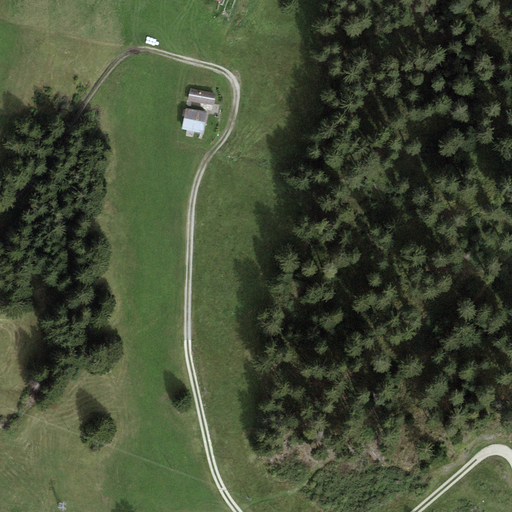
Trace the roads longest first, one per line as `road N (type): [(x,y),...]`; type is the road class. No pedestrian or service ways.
road 1 (track): [(241,511),(223,492),(210,456),(188,343),(194,193),(233,123),(239,87),(230,72)]
road 2 (track): [(40,163),(124,52),(138,47),(230,72)]
